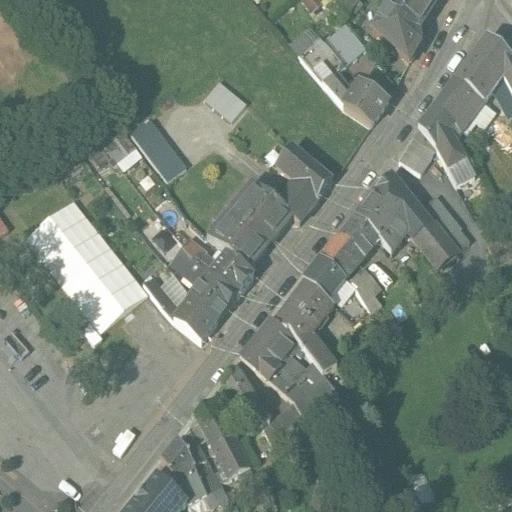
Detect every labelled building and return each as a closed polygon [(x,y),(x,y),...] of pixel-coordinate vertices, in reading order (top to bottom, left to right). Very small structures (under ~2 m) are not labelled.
[(319,0),(340,25),(360,0),(319,0)] [(437,6),(431,0),(393,0),(371,35),(408,70),(419,48),(418,36),(437,6)] [(324,47),(345,72),(366,55),(345,30),(324,47)] [(511,64),(487,43),(454,87),(475,103),(465,116),(458,127),(466,133),(503,82),(511,99),(511,64)] [(302,66),(322,90),(331,83),(332,84),(345,72),(324,47),(302,66)] [(322,90),(342,113),(349,103),(332,84),(331,83),(322,90)] [(218,87),(202,103),(227,128),(243,111),(218,87)] [(475,103),(454,87),(432,116),(453,133),(458,127),(465,116),(475,103)] [(349,103),(342,113),(370,133),(386,107),(359,89),(349,103)] [(432,116),(418,135),(436,156),(447,178),(467,167),(450,137),(453,133),(432,116)] [(149,126),(130,140),(166,187),(185,173),(149,126)] [(276,208),(299,228),(333,188),(292,153),(275,173),(293,188),(276,208)] [(355,221),(380,246),(391,258),(402,248),(390,236),(396,231),(394,229),(397,226),(413,245),(415,244),(430,231),(390,181),(355,221)] [(226,259),(247,276),(291,223),(250,189),(249,190),(254,194),(211,245),(207,241),(206,243),(226,259)] [(341,282),(344,285),(380,246),(355,221),(319,263),(341,282)] [(430,231),(415,244),(436,270),(468,249),(446,221),(431,232),(430,231)] [(205,279),(208,281),(215,273),(213,268),(204,261),(206,260),(195,250),(198,247),(192,242),(184,252),(205,279)] [(167,265),(200,292),(208,281),(205,279),(194,269),(182,254),(173,264),(170,261),(167,265)] [(215,273),(208,281),(236,304),(253,282),(247,276),(226,259),(215,273)] [(304,287),(326,306),(344,285),(341,282),(319,263),(302,285),(304,287)] [(349,290),(352,293),(363,309),(379,292),(362,274),(349,290)] [(200,292),(191,303),(219,325),(236,304),(208,281),(200,292)] [(273,328),(286,339),(288,337),(303,358),(321,381),(335,371),(312,340),(333,312),(326,306),(304,287),(273,328)] [(162,314),(173,327),(179,320),(158,292),(154,295),(157,299),(152,302),(162,314)] [(179,320),(173,327),(200,349),(217,328),(188,306),(187,307),(188,308),(179,320)] [(273,328),(270,326),(241,363),(257,377),(286,339),(273,328)] [(288,337),(286,339),(257,377),(293,408),(308,399),(278,372),(291,355),(300,362),(303,358),(288,337)] [(233,373),(222,387),(237,411),(253,400),(241,380),(233,373)] [(326,386),(308,399),(293,408),(306,430),(310,428),(307,423),(339,402),(326,386)] [(270,427),(253,400),(237,411),(254,438),(259,434),(270,427)] [(200,428),(212,452),(233,443),(212,406),(194,421),(200,428)] [(275,436),(270,427),(259,434),(268,446),(273,442),(271,439),(275,436)] [(179,447),(192,471),(199,486),(211,481),(206,472),(209,470),(189,436),(179,447)] [(233,443),(212,452),(209,454),(211,458),(215,456),(229,484),(249,474),(236,449),(240,446),(237,441),(233,443)] [(165,472),(176,491),(185,480),(192,471),(179,447),(178,443),(161,464),(165,472)] [(157,482),(186,509),(176,491),(165,472),(157,482)] [(211,481),(199,486),(206,501),(216,496),(218,499),(223,497),(214,479),(211,481)] [(201,511),(185,480),(176,491),(186,509),(187,511),(201,511)] [(131,511),(183,511),(186,509),(157,482),(145,495),(135,507),(131,511)]
